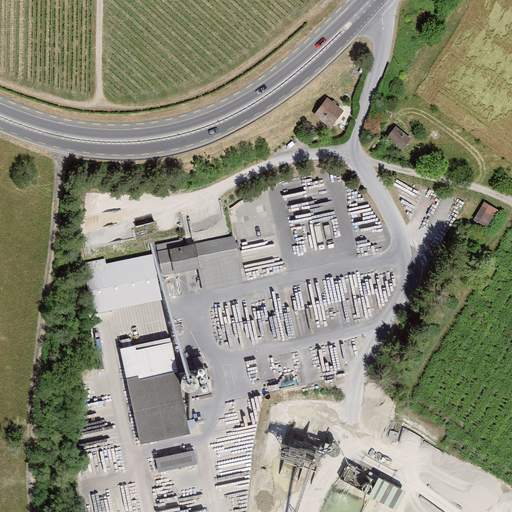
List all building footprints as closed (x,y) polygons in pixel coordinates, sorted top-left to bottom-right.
[(345,112),(327,98),(314,115),(331,129),(345,112)] [(396,125),(387,137),(402,150),(412,138),(396,125)] [(500,211),(484,202),(472,221),(488,230),(500,211)] [(243,284),(233,237),(189,246),(188,239),(155,246),(162,277),(197,269),(202,292),(243,284)] [(108,265),(108,258),(80,264),(90,316),(162,301),(152,256),(108,265)] [(191,435),(170,340),(119,351),(140,446),(191,435)] [(310,449),(320,452),(324,443),(314,439),(310,449)] [(155,456),(158,471),(197,463),(194,448),(155,456)] [(347,470),(343,480),(371,492),(375,482),(347,470)] [(370,494),(394,507),(404,489),(380,476),(370,494)]
